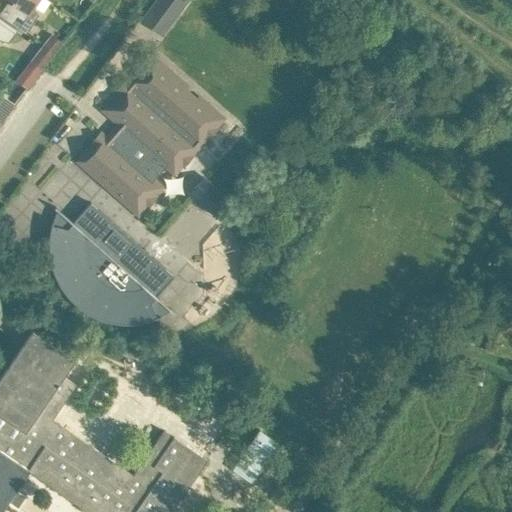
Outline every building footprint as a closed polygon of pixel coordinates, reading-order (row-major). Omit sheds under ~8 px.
[(33,5),(36,0),(8,0),(0,12),(0,15),(26,33),(39,14),(33,5)] [(154,0),(141,18),(162,34),(186,0),(154,0)] [(0,39),(9,41),(15,32),(0,21),(0,39)] [(51,34),(30,60),(41,68),(62,42),(51,34)] [(174,174),(224,117),(198,95),(195,99),(184,90),(187,85),(150,53),(100,109),(122,128),(111,141),(101,132),(76,160),(138,215),(163,187),(153,179),(165,166),(174,174)] [(174,276),(103,213),(90,201),(73,221),(70,219),(69,220),(72,223),(67,227),(52,224),(53,220),(52,220),(49,232),(48,244),(49,257),(53,270),(58,282),(65,293),(74,303),(85,311),(96,317),(109,321),(122,323),(135,322),(148,320),(161,316),(160,314),(157,316),(151,301),(155,296),(158,299),(159,298),(156,295),(174,276)] [(511,340),(503,338),(509,313),(497,310),(487,349),(511,354),(511,340)] [(63,375),(81,349),(66,338),(60,348),(32,330),(0,376),(0,437),(27,456),(52,419),(76,384),(63,375)] [(229,404),(219,419),(227,425),(238,410),(229,404)] [(0,511),(8,501),(18,509),(27,495),(17,488),(29,470),(90,511),(169,511),(207,459),(206,458),(174,436),(163,451),(153,444),(133,474),(52,419),(27,456),(0,437),(0,511)] [(236,463),(232,469),(238,473),(252,482),(267,460),(279,443),(259,429),(236,463)]
